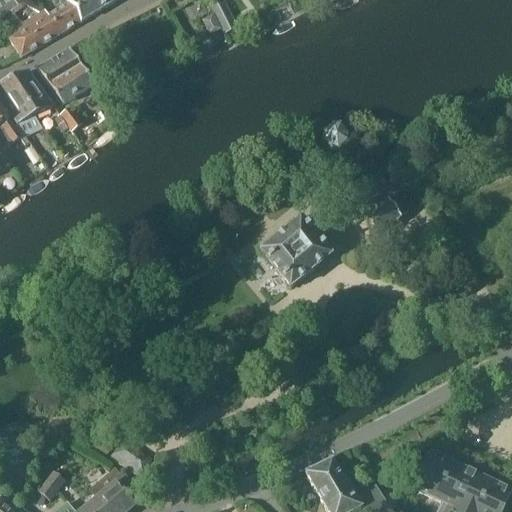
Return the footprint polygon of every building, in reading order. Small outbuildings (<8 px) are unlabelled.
[(4,0),(0,3),(0,18),(10,12),(23,3),(20,0),(4,0)] [(66,0),(70,6),(82,25),(123,0),(66,0)] [(223,0),(209,7),(214,15),(222,31),(224,36),(238,29),(223,0)] [(82,25),(70,6),(50,18),(61,37),(82,25)] [(46,13),(42,16),(27,24),(41,49),(61,37),(50,18),(46,13)] [(210,37),(222,31),(214,15),(202,22),(210,37)] [(41,49),(27,24),(6,36),(22,61),(41,49)] [(68,52),(36,71),(62,108),(93,87),(68,52)] [(53,110),(28,74),(10,83),(34,119),(53,110)] [(34,119),(10,83),(0,87),(0,101),(4,108),(1,111),(21,141),(42,132),(34,119)] [(0,109),(0,150),(3,154),(12,168),(24,185),(25,185),(47,171),(28,144),(25,146),(21,141),(1,111),(0,109)] [(68,111),(59,117),(71,133),(79,126),(68,111)] [(333,127),(323,135),(322,142),(329,150),(337,153),(347,144),(348,138),(340,128),(333,127)] [(0,173),(12,168),(3,154),(0,155),(0,173)] [(397,223),(401,220),(387,202),(383,205),(367,182),(341,201),(357,225),(364,220),(377,237),(380,234),(381,235),(397,224),(397,223)] [(300,221),(284,233),(260,253),(290,290),(330,257),(300,221)] [(150,463),(120,443),(108,462),(138,482),(150,463)] [(21,454),(0,460),(0,478),(26,470),(21,454)] [(502,511),(511,494),(432,455),(414,491),(433,500),(428,511),(502,511)] [(351,492),(332,461),(305,474),(316,494),(332,485),(340,499),(351,492)] [(112,485),(96,499),(106,511),(129,511),(135,507),(129,500),(138,493),(124,477),(122,479),(115,470),(106,478),(112,485)] [(54,493),(57,495),(66,483),(53,473),(44,485),(54,493)] [(50,504),(57,495),(54,493),(44,485),(37,494),(50,504)] [(332,485),(316,494),(326,511),(356,511),(362,509),(363,511),(388,511),(384,505),(385,504),(375,488),(357,500),(351,492),(340,499),(332,485)] [(80,511),(106,511),(96,499),(80,511)]
